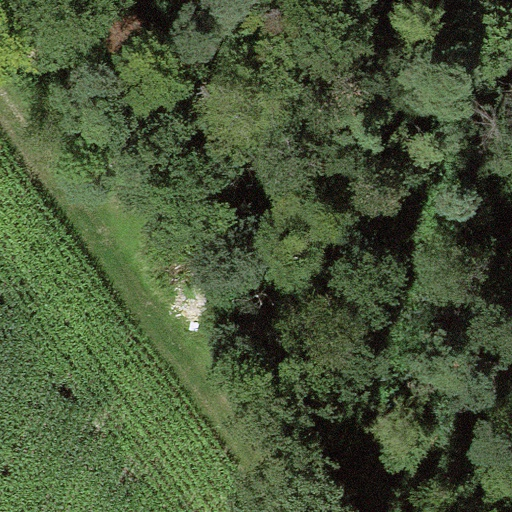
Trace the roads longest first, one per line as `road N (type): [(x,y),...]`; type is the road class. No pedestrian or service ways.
road 1 (track): [(179,0),(217,108),(199,146),(101,208),(334,511)]
road 2 (track): [(101,208),(0,73)]
